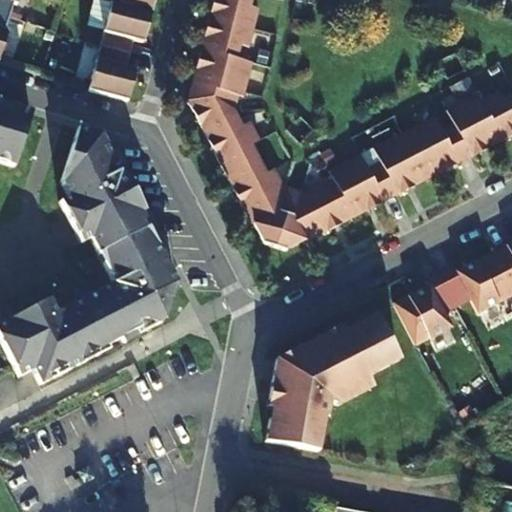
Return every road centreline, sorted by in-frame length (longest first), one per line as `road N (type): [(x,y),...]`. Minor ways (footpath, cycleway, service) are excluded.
road 1 (residential): [(511,191),(251,326)]
road 2 (residential): [(142,131),(156,140),(251,326)]
road 3 (residential): [(251,326),(209,511)]
road 4 (residential): [(0,87),(142,131)]
road 5 (residential): [(178,0),(142,131)]
